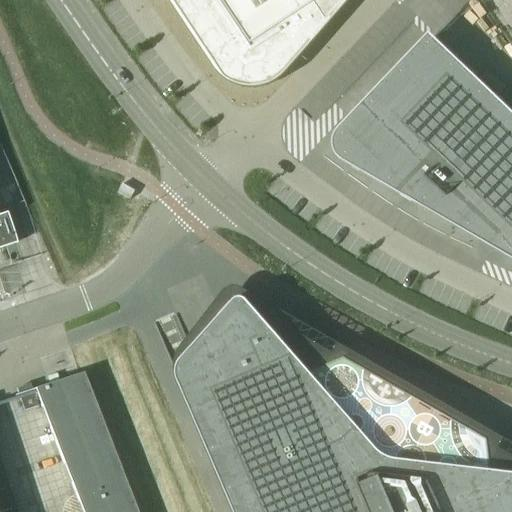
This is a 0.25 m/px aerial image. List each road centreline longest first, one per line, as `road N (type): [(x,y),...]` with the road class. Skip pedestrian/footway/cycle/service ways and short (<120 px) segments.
road 1 (secondary): [(511,365),(397,317),(336,281),(207,182)]
road 2 (unclassified): [(249,139),(366,228),(511,300)]
road 3 (secondary): [(207,182),(122,91),(61,0)]
road 4 (tertiary): [(0,326),(99,292),(180,212)]
road 5 (unclassified): [(249,139),(380,0)]
road 6 (unclassified): [(249,139),(173,59),(137,0)]
